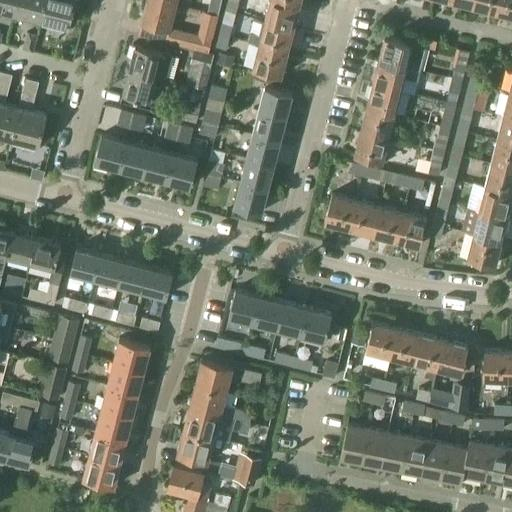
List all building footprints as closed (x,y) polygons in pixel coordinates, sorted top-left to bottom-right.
[(0,0),(0,8),(14,12),(17,0),(0,0)] [(45,0),(17,0),(14,12),(41,19),(45,0)] [(45,0),(41,19),(68,26),(74,0),(45,0)] [(176,3),(162,0),(145,0),(137,34),(207,51),(211,38),(170,28),(176,3)] [(238,0),(226,0),(224,10),(235,12),(238,0)] [(293,27),(299,4),(284,0),(268,0),(264,20),(293,27)] [(496,12),(499,0),(474,0),(473,6),(496,12)] [(511,0),(499,0),(496,12),(511,15),(511,0)] [(235,12),(224,10),(218,33),(229,36),(235,12)] [(293,27),(264,20),(258,43),(287,50),(293,27)] [(22,48),(34,51),(38,34),(26,31),(22,48)] [(229,36),(218,33),(215,45),(226,48),(229,36)] [(378,59),(419,70),(426,46),(384,35),(378,59)] [(281,75),(287,50),(258,43),(252,67),(257,69),(268,71),(281,75)] [(128,68),(165,77),(171,54),(162,51),(135,44),(128,68)] [(194,61),(190,81),(205,84),(213,53),(192,48),(189,60),(194,61)] [(219,51),(216,62),(231,66),(234,55),(219,51)] [(417,79),(419,70),(378,59),(372,82),(400,90),(403,76),(417,79)] [(455,65),(452,78),(461,81),(464,67),(455,65)] [(159,101),(165,77),(128,68),(122,92),(149,99),(159,101)] [(257,69),(255,78),(266,80),(268,71),(257,69)] [(473,69),(469,82),(479,84),(482,71),(473,69)] [(19,107),(18,106),(4,103),(12,73),(0,70),(0,134),(11,137),(19,107)] [(19,107),(11,137),(38,144),(45,114),(31,111),(38,81),(26,77),(18,106),(19,107)] [(452,78),(449,90),(451,91),(458,92),(461,81),(452,78)] [(400,90),(372,82),(366,106),(394,113),(400,90)] [(469,82),(466,95),(475,97),(476,95),(479,84),(469,82)] [(228,87),(212,83),(208,97),(224,100),(228,87)] [(259,110),(286,116),(292,92),(265,85),(259,110)] [(511,92),(508,92),(502,115),(511,117),(511,92)] [(224,100),(208,97),(202,119),(218,124),(221,110),(224,100)] [(195,121),(200,105),(177,99),(172,115),(195,121)] [(446,102),(440,125),(449,128),(455,104),(446,102)] [(463,105),(457,129),(467,131),(473,108),(463,105)] [(394,113),(366,106),(359,129),(388,137),(394,113)] [(130,126),(133,111),(121,108),(117,123),(130,126)] [(259,110),(253,133),(280,140),(286,116),(259,110)] [(145,114),(133,111),(130,126),(141,129),(145,114)] [(511,117),(502,115),(496,138),(511,142),(511,117)] [(181,123),(168,119),(164,135),(176,139),(181,123)] [(218,124),(202,119),(199,132),(214,135),(218,124)] [(193,126),(181,123),(176,139),(189,142),(193,126)] [(440,125),(435,145),(444,147),(449,128),(440,125)] [(382,160),(388,137),(359,129),(353,153),(382,160)] [(457,129),(454,142),(463,144),(467,131),(457,129)] [(273,164),(280,140),(253,133),(246,157),(273,164)] [(94,161),(119,167),(125,140),(101,134),(94,161)] [(511,142),(496,138),(490,162),(511,167),(511,142)] [(143,173),(149,146),(125,140),(119,167),(143,173)] [(167,178),(173,152),(149,146),(143,173),(167,178)] [(434,148),(428,171),(438,173),(444,150),(434,148)] [(173,152),(167,178),(191,184),(197,158),(173,152)] [(267,188),(273,164),(246,157),(240,181),(267,188)] [(224,164),(208,160),(205,171),(221,175),(224,164)] [(353,161),(351,170),(362,173),(364,164),(353,161)] [(511,167),(490,162),(484,186),(511,193),(511,192),(511,167)] [(364,164),(362,173),(385,178),(387,170),(364,164)] [(448,164),(445,176),(455,178),(458,167),(448,164)] [(387,170),(385,178),(409,184),(411,175),(387,170)] [(221,175),(205,171),(202,183),(218,187),(221,175)] [(411,175),(409,184),(422,187),(424,178),(411,175)] [(445,176),(439,199),(449,202),(455,178),(445,176)] [(267,188),(240,181),(234,205),(261,212),(267,188)] [(511,193),(484,186),(478,209),(506,216),(511,193)] [(323,190),(320,200),(329,202),(331,192),(323,190)] [(324,221),(348,227),(355,199),(331,192),(329,202),(324,221)] [(372,233),(379,204),(355,199),(348,227),(372,233)] [(395,239),(402,210),(379,204),(372,233),(395,239)] [(438,205),(434,223),(443,225),(447,208),(438,205)] [(506,216),(478,209),(472,233),(500,240),(506,216)] [(402,210),(395,239),(419,245),(426,216),(402,210)] [(434,223),(431,234),(440,236),(443,225),(434,223)] [(0,270),(3,271),(7,255),(13,231),(0,227),(0,270)] [(37,237),(13,231),(7,255),(31,261),(37,237)] [(494,264),(500,240),(472,233),(465,257),(494,264)] [(61,243),(37,237),(31,261),(52,267),(51,272),(61,275),(66,254),(59,252),(61,243)] [(71,271),(95,277),(101,253),(77,247),(71,271)] [(125,259),(101,253),(95,277),(119,283),(125,259)] [(149,265),(125,259),(119,283),(143,290),(149,265)] [(149,265),(143,290),(167,296),(173,272),(149,265)] [(22,295),(24,286),(6,281),(4,290),(22,295)] [(46,301),(49,292),(31,287),(28,296),(46,301)] [(230,315),(254,321),(260,294),(236,288),(230,315)] [(284,300),(260,294),(254,321),(277,327),(284,300)] [(86,311),(88,301),(70,297),(68,306),(86,311)] [(0,298),(0,324),(10,327),(16,303),(0,298)] [(301,333),(308,306),(284,300),(277,327),(301,333)] [(109,317),(112,307),(94,303),(92,312),(109,317)] [(308,306),(301,333),(325,339),(332,312),(308,306)] [(134,323),(136,314),(118,309),(116,319),(134,323)] [(59,312),(52,337),(73,342),(79,317),(59,312)] [(158,330),(160,320),(142,316),(140,325),(158,330)] [(390,355),(397,326),(374,320),(366,349),(390,355)] [(0,324),(0,334),(8,336),(10,327),(0,324)] [(413,361),(420,332),(397,326),(390,355),(413,361)] [(343,339),(346,329),(336,327),(333,337),(343,339)] [(354,328),(350,343),(363,346),(367,331),(354,328)] [(436,367),(437,367),(444,338),(420,332),(413,361),(426,364),(423,376),(433,378),(436,367)] [(82,333),(77,351),(87,354),(92,336),(82,333)] [(52,337),(48,355),(68,360),(73,342),(52,337)] [(120,337),(114,361),(145,369),(151,345),(120,337)] [(467,344),(444,338),(437,367),(460,373),(467,344)] [(227,348),(246,352),(248,343),(230,339),(227,348)] [(248,343),(246,352),(263,357),(265,348),(248,343)] [(483,378),(508,379),(509,350),(485,349),(483,378)] [(83,371),(87,354),(77,351),(73,368),(83,371)] [(293,364),(295,356),(277,351),(275,360),(293,364)] [(295,356),(293,364),(311,369),(313,360),(295,356)] [(195,382),(228,390),(234,366),(202,358),(195,382)] [(39,392),(59,397),(67,365),(46,360),(41,383),(39,392)] [(335,377),(339,364),(325,360),(321,373),(335,377)] [(145,369),(114,361),(108,384),(139,392),(145,369)] [(261,373),(244,369),(242,379),(259,383),(261,373)] [(369,385),(381,388),(384,377),(372,374),(369,385)] [(384,377),(381,388),(394,391),(396,381),(384,377)] [(70,379),(65,398),(75,400),(80,382),(70,379)] [(28,380),(26,389),(39,392),(41,383),(28,380)] [(224,403),(228,390),(195,382),(189,405),(249,421),(252,410),(224,403)] [(133,415),(139,392),(108,384),(102,407),(133,415)] [(431,389),(429,400),(441,403),(455,406),(467,408),(471,386),(457,384),(456,396),(431,389)] [(416,397),(429,400),(431,389),(419,386),(416,397)] [(21,395),(3,390),(1,399),(19,404),(21,395)] [(363,398),(374,401),(375,392),(366,390),(363,398)] [(386,395),(375,392),(374,401),(384,404),(386,395)] [(30,464),(34,451),(37,439),(24,436),(31,407),(37,409),(39,400),(21,395),(12,433),(6,457),(30,464)] [(75,400),(65,398),(61,414),(71,417),(75,400)] [(402,408),(413,411),(415,402),(404,399),(402,408)] [(40,415),(52,418),(56,405),(44,402),(40,415)] [(413,411),(424,414),(426,405),(415,402),(413,411)] [(494,412),(506,413),(507,403),(494,402),(494,412)] [(249,421),(189,405),(183,428),(215,436),(219,423),(247,430),(249,421)] [(127,438),(133,415),(102,407),(97,430),(127,438)] [(452,421),(454,412),(444,409),(442,418),(452,421)] [(465,415),(454,412),(452,421),(463,424),(465,415)] [(472,417),(472,428),(493,428),(493,418),(472,417)] [(504,418),(495,418),(493,427),(504,428),(504,418)] [(362,458),(369,426),(348,422),(342,454),(362,458)] [(58,425),(53,444),(63,446),(68,428),(58,425)] [(382,462),(388,430),(369,426),(362,458),(382,462)] [(209,460),(215,436),(183,428),(177,451),(209,460)] [(12,433),(0,429),(0,455),(6,457),(12,433)] [(91,453),(122,461),(127,438),(97,430),(91,453)] [(402,466),(408,434),(388,430),(382,462),(402,466)] [(422,470),(428,438),(408,434),(402,466),(422,470)] [(448,442),(428,438),(422,470),(442,475),(448,442)] [(470,438),(468,446),(463,471),(483,475),(490,442),(470,438)] [(462,479),(463,471),(468,446),(448,442),(442,475),(462,479)] [(503,479),(510,446),(490,442),(483,475),(503,479)] [(63,446),(53,444),(49,460),(59,463),(63,446)] [(511,481),(511,446),(510,446),(503,479),(511,481)] [(241,452),(234,478),(253,483),(260,457),(241,452)] [(116,485),(122,461),(91,453),(85,477),(116,485)] [(182,511),(203,511),(207,500),(211,483),(202,481),(204,471),(175,463),(168,488),(188,493),(182,511)] [(224,504),(228,505),(230,499),(231,496),(216,492),(213,501),(224,504)] [(207,500),(203,511),(235,511),(239,498),(231,496),(230,499),(228,505),(224,504),(213,501),(207,500)]
